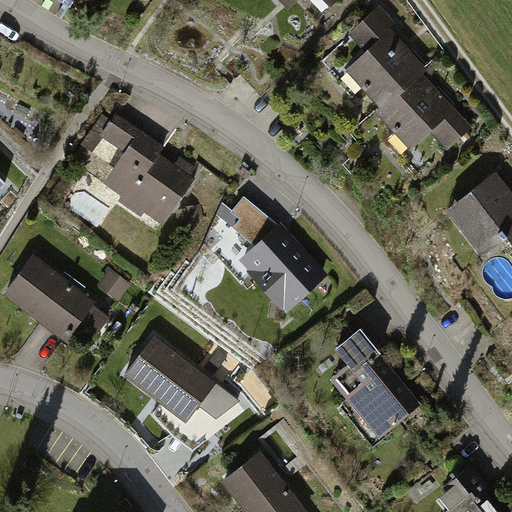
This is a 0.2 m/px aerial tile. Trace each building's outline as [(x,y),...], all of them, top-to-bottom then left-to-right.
[(334,0),(269,0),(279,11),(291,0),(310,0),(321,12),(334,0)] [(342,66),(381,106),(415,73),(420,68),(383,31),(389,25),(373,9),(342,39),(356,53),(342,66)] [(468,127),(415,73),(381,106),(375,111),(407,144),(424,127),(445,149),(468,127)] [(161,148),(112,114),(98,133),(117,146),(94,180),(162,226),(192,182),(155,156),(161,148)] [(0,202),(13,189),(0,176),(0,202)] [(511,202),(493,176),(442,212),(473,256),(511,228),(511,202)] [(324,268),(252,213),(214,263),(265,302),(283,278),(304,294),(324,268)] [(96,301),(32,257),(2,301),(67,344),(96,301)] [(413,406),(352,328),(315,358),(376,435),(413,406)] [(215,381),(153,337),(125,377),(186,421),(215,381)] [(301,511),(259,455),(221,483),(243,511),(301,511)] [(499,511),(465,464),(425,492),(439,511),(499,511)]
